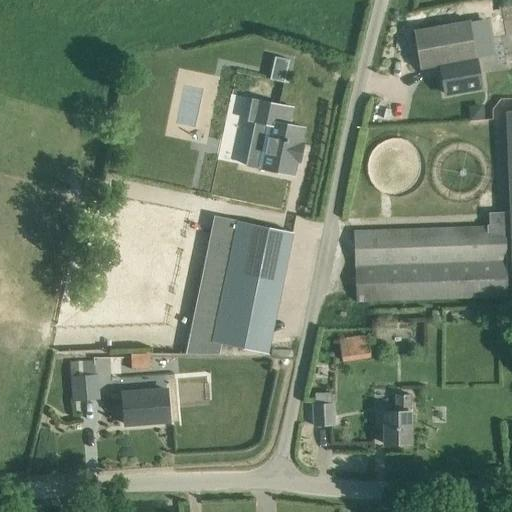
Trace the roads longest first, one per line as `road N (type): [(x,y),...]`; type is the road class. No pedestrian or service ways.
road 1 (unclassified): [(275,481),(379,0)]
road 2 (unclassified): [(0,490),(275,481)]
road 3 (unclassified): [(511,483),(358,490),(275,481)]
